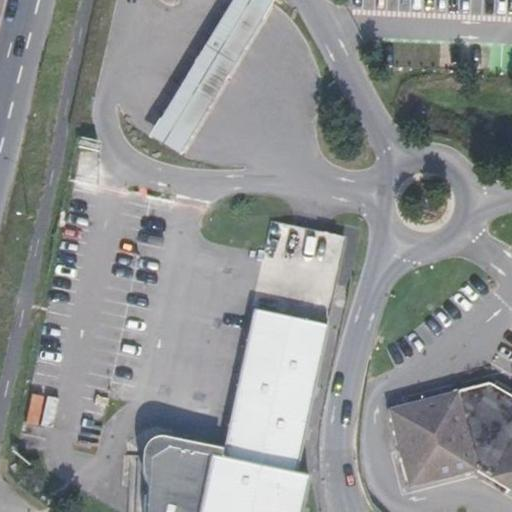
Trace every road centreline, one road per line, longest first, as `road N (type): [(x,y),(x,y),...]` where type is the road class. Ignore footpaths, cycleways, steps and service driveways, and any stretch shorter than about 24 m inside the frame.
road 1 (unclassified): [(348,511),(336,462),(352,361),(380,277),(401,242)]
road 2 (unclassified): [(474,199),(452,162),(409,158),(380,190),(382,220),(401,242)]
